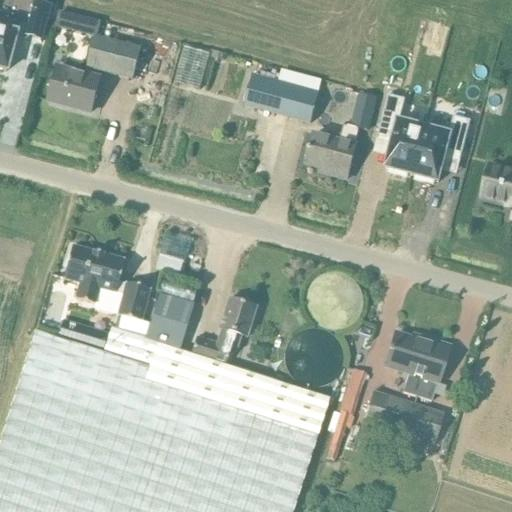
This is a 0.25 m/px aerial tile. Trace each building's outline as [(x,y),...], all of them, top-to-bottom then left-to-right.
[(25,36),(43,41),(51,9),(34,4),(25,36)] [(17,22),(0,17),(0,71),(4,72),(4,73),(6,73),(6,71),(15,36),(16,36),(16,34),(14,33),(17,22)] [(142,48),(96,36),(87,70),(133,82),(142,48)] [(200,89),(208,53),(182,47),(174,83),(200,89)] [(100,80),(57,69),(48,103),(91,114),(100,80)] [(253,76),(245,107),(311,125),(319,93),(253,76)] [(314,136),(306,166),(331,173),(330,176),(347,181),(356,147),(355,147),(359,130),(366,132),(375,101),(360,97),(351,128),(344,126),(339,143),(314,136)] [(411,177),(424,130),(399,123),(405,102),(388,97),(376,141),(392,145),(385,170),(390,171),(389,175),(406,180),(407,176),(411,177)] [(424,130),(411,177),(416,178),(415,182),(432,187),(433,183),(437,184),(444,159),(460,164),(471,123),(454,119),(449,136),(424,130)] [(511,173),(490,168),(481,199),(509,206),(508,208),(511,208),(511,173)] [(477,254),(511,260),(511,217),(462,209),(458,232),(480,236),(477,254)] [(93,253),(92,253),(72,248),(69,258),(66,258),(62,270),(65,273),(63,281),(79,285),(75,300),(94,306),(99,290),(123,297),(117,317),(119,318),(115,330),(131,336),(145,340),(149,326),(147,325),(140,323),(149,291),(126,284),(126,286),(118,284),(124,262),(103,256),(93,253)] [(0,446),(0,511),(294,511),(331,401),(225,367),(190,356),(180,353),(194,307),(156,294),(147,325),(149,326),(145,340),(131,336),(115,330),(110,328),(108,336),(103,353),(37,333),(0,446)] [(190,356),(225,367),(230,351),(234,352),(238,340),(240,341),(241,338),(246,339),(255,309),(228,301),(218,331),(217,331),(213,343),(195,338),(190,356)] [(451,342),(393,326),(380,367),(406,375),(400,395),(431,405),(451,342)] [(103,353),(108,336),(78,327),(73,344),(103,353)] [(353,417),(366,375),(354,371),(340,413),(326,459),(327,459),(325,464),(334,467),(345,428),(350,429),(354,417),(353,417)] [(384,431),(393,399),(372,392),(362,424),(384,431)] [(393,399),(384,431),(433,446),(443,414),(393,399)]
